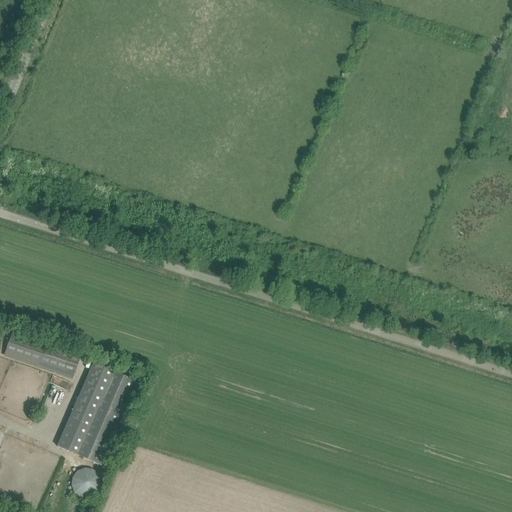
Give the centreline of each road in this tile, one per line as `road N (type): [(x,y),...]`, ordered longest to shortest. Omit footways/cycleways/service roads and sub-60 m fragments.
road 1 (unclassified): [(511,375),(0,212)]
road 2 (tertiary): [(0,118),(49,0)]
